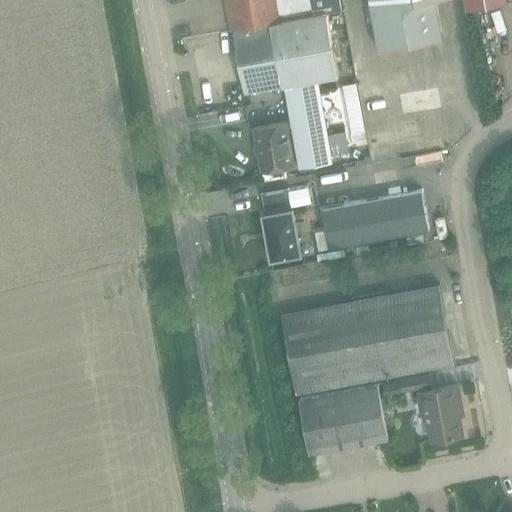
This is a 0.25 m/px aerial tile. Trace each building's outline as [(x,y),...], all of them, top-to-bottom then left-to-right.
[(227,0),(233,29),(328,13),(342,10),(340,0),(227,0)] [(369,0),(372,10),(379,49),(443,37),(435,0),(369,0)] [(507,0),(465,0),(467,9),(507,1),(507,0)] [(328,13),(233,29),(244,92),(285,85),(300,168),(333,162),(332,154),(349,151),(345,131),(328,134),(318,79),(339,75),(328,13)] [(356,82),(342,84),(351,131),(365,129),(356,82)] [(0,223),(30,218),(24,179),(63,173),(60,153),(69,152),(67,139),(58,140),(55,121),(0,129),(0,223)] [(286,121),(255,127),(262,170),(294,165),(286,121)] [(435,132),(437,144),(461,139),(459,128),(435,132)] [(440,147),(419,152),(421,161),(442,156),(440,147)] [(301,252),(293,208),(290,209),(286,188),(263,192),(267,213),(263,214),(272,258),(301,252)] [(330,247),(429,228),(422,189),(323,207),(330,247)] [(439,282),(281,312),(297,392),(454,362),(439,282)] [(403,390),(431,385),(428,373),(401,379),(403,390)] [(310,451),(388,437),(378,383),(300,397),(310,451)] [(459,413),(463,412),(458,383),(418,391),(421,407),(426,406),(432,438),(462,433),(459,413)]
